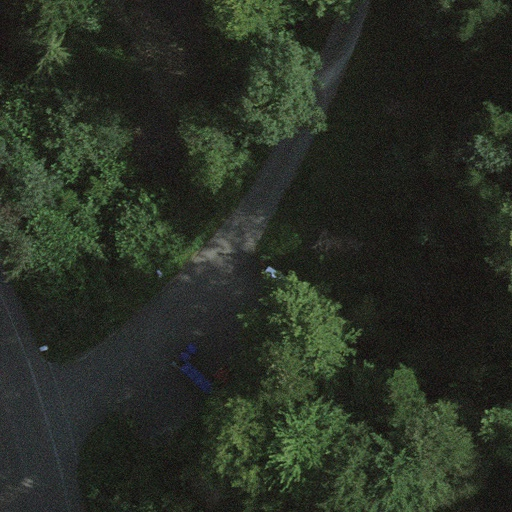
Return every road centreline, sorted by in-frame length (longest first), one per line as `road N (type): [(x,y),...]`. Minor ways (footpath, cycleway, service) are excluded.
road 1 (track): [(27,470),(241,244),(324,100),(360,0)]
road 2 (tertiary): [(0,378),(35,511)]
road 3 (track): [(511,430),(411,511)]
